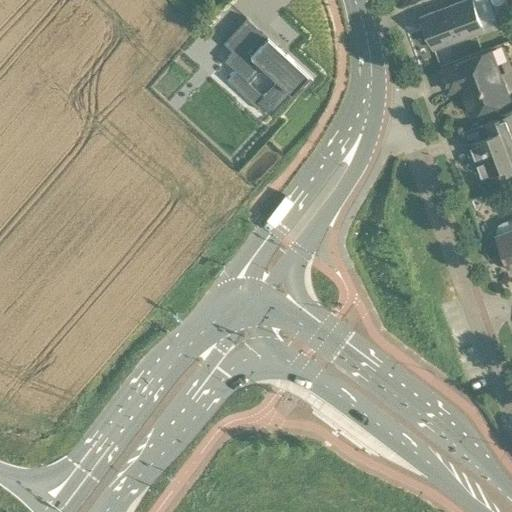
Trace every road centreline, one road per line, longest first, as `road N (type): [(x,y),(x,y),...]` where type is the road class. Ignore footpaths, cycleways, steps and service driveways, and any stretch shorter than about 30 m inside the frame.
road 1 (secondary): [(511,495),(431,418),(322,334),(264,309)]
road 2 (secondary): [(252,358),(298,365),(482,511)]
road 3 (secondary): [(236,311),(186,345),(53,511)]
road 4 (residential): [(372,79),(402,119),(476,322)]
road 5 (tertiary): [(363,120),(270,230),(241,279),(236,311)]
road 6 (tertiary): [(264,309),(354,167),(363,120)]
road 7 (secondary): [(106,511),(193,397),(219,372),(252,358)]
